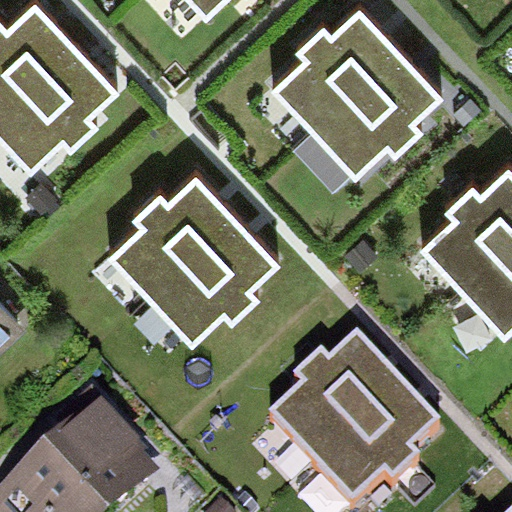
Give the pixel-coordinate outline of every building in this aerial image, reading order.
[(0,121),(34,158),(62,132),(70,140),(100,112),(92,104),(121,77),(96,51),(66,20),(47,0),(22,0),(8,14),(0,5),(0,121)] [(305,45),(276,72),(358,159),(388,130),(397,139),(421,117),(413,108),(441,81),(419,58),(389,27),(363,0),(354,0),(334,19),(325,10),(297,36),(305,45)] [(457,205),(423,235),(506,326),(511,320),(511,153),(510,152),(483,177),(477,169),(448,195),(457,205)] [(135,203),(143,212),(112,240),(193,329),(224,301),(231,309),(258,284),(251,277),(279,251),(256,226),(227,194),(196,160),(167,186),(161,179),(135,203)] [(0,346),(27,320),(0,292),(0,346)] [(296,373),(307,384),(275,413),(352,500),(386,470),(394,479),(418,458),(408,448),(437,421),(417,398),(388,366),(359,334),(332,358),(324,348),(296,373)] [(143,447),(97,396),(0,483),(0,511),(122,511),(166,472),(143,447)] [(223,499),(210,511),(237,511),(223,499)]
